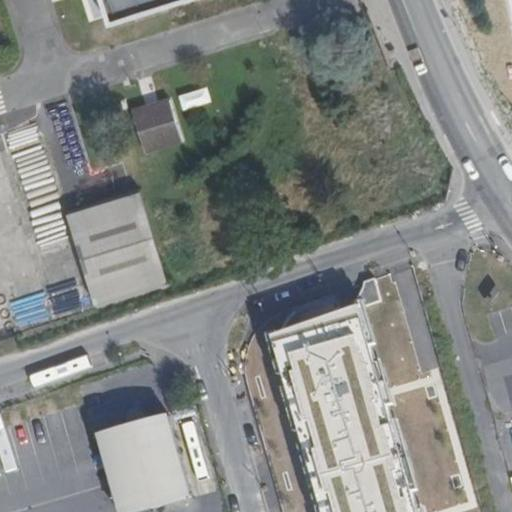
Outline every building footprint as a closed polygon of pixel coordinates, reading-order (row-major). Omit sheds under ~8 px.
[(110,0),(117,19),(177,0),(110,0)] [(209,88),(181,95),(185,108),(212,101),(209,88)] [(167,94),(131,104),(145,150),(180,139),(167,94)] [(314,129),(303,132),(317,178),(348,169),(340,142),(320,148),(314,129)] [(399,142),(364,152),(374,186),(409,175),(399,142)] [(142,189),(71,211),(102,311),(173,289),(142,189)] [(57,403),(0,418),(0,481),(73,462),(57,403)] [(169,416),(99,435),(119,511),(140,511),(192,498),(169,416)]
